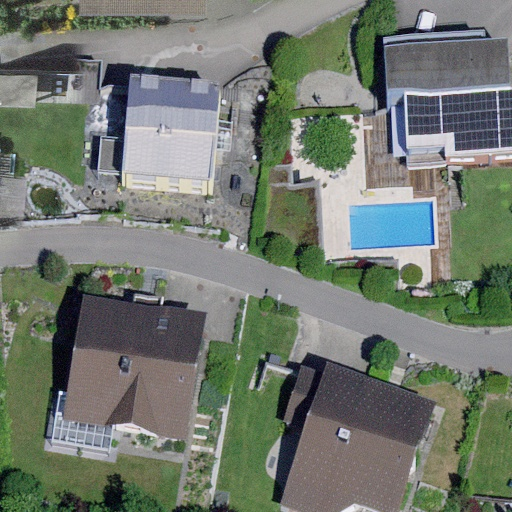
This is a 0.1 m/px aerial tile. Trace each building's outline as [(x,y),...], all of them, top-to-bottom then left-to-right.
[(212,0),(82,0),(82,11),(212,14),(212,0)] [(507,55),(387,62),(390,117),(404,116),(408,171),(511,165),(511,103),(510,103),(507,55)] [(105,66),(0,62),(0,101),(104,105),(105,66)] [(224,96),(134,87),(125,180),(215,189),(224,96)] [(364,110),(294,115),(297,157),(367,152),(364,110)] [(294,165),(266,166),(269,237),(298,236),(298,252),(325,251),(321,182),(295,184),(294,165)] [(209,328),(88,307),(67,425),(188,446),(209,328)] [(405,511),(438,414),(328,376),(282,509),(291,511),(349,511),(354,510),(360,511),(405,511)]
